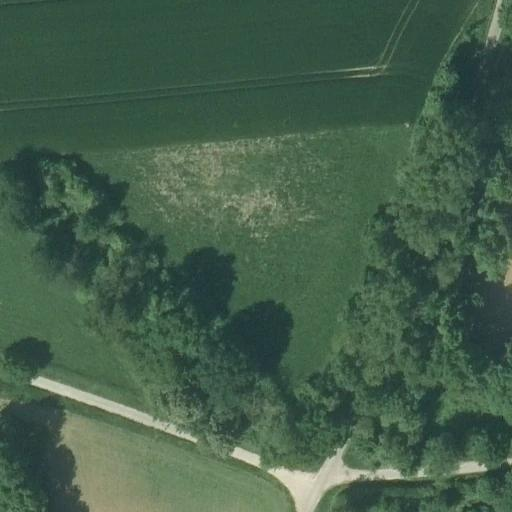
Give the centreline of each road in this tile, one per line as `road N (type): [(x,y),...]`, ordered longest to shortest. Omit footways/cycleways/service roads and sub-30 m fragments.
road 1 (track): [(320,487),(295,485),(0,374)]
road 2 (track): [(511,475),(320,487)]
